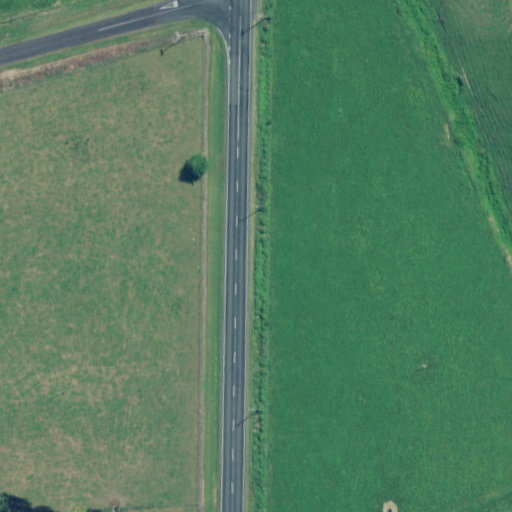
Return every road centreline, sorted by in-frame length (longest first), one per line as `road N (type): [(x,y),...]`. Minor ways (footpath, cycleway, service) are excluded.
road 1 (tertiary): [(239,0),(231,511)]
road 2 (unclassified): [(0,61),(219,0)]
